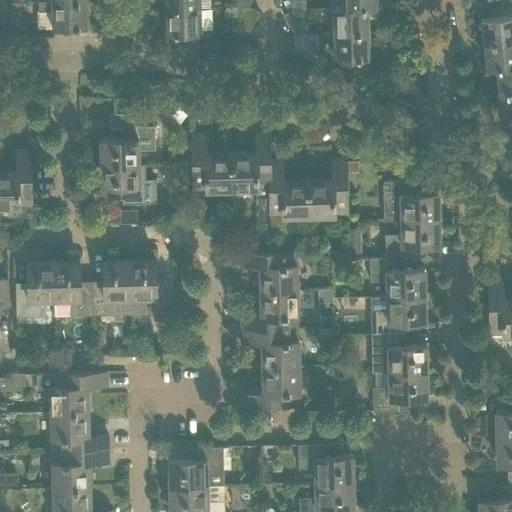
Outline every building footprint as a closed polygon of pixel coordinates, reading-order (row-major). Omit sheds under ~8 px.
[(85,0),(58,0),(51,0),(38,0),(38,10),(51,10),(52,27),(86,26),(85,0)] [(248,5),(236,5),(237,31),(249,30),(259,11),(248,5)] [(342,6),(342,5),(332,5),(333,33),(367,32),(367,7),(367,6),(342,6)] [(200,12),(200,6),(166,7),(166,33),(200,32),(200,12)] [(305,8),(293,8),(283,14),(294,33),(306,32),(305,8)] [(511,13),(501,15),(481,17),(484,42),(511,39),(511,13)] [(318,32),(306,32),(294,33),(294,49),(319,60),(318,32)] [(368,57),(367,32),(333,33),(333,58),(368,57)] [(511,39),(484,42),(486,69),(496,68),(496,66),(511,64),(511,39)] [(511,64),(496,66),(496,68),(498,92),(511,90),(511,64)] [(511,90),(498,92),(498,93),(495,93),(496,108),(500,108),(501,118),(511,116),(511,90)] [(100,138),(100,164),(139,164),(138,149),(155,149),(154,124),(136,125),(136,111),(109,112),(109,125),(128,125),(128,137),(100,138)] [(270,203),(269,158),(269,130),(255,131),(255,151),(231,151),(231,188),(256,188),(256,204),(270,203)] [(231,188),(231,151),(206,152),(205,132),(192,132),(193,187),(206,187),(206,189),(231,188)] [(16,168),(0,168),(0,205),(15,205),(15,213),(31,213),(31,203),(30,148),(16,149),(16,168)] [(346,174),(346,171),(345,159),(345,157),(331,157),(332,177),(307,177),(308,214),(335,214),(335,212),(347,212),(346,177),(346,174)] [(282,158),(269,158),(270,203),(270,213),(282,213),(282,215),(308,214),(307,177),(282,178),(282,158)] [(357,158),(345,159),(346,171),(357,171),(357,158)] [(139,164),(100,164),(101,190),(129,190),(130,202),(156,201),(155,178),(144,178),(144,164),(139,164)] [(400,217),(438,217),(438,190),(409,191),(409,179),(383,179),(384,218),(400,217)] [(137,207),(118,208),(119,222),(137,222),(137,207)] [(438,217),(400,217),(400,232),(384,233),(384,255),(384,256),(395,255),(395,256),(411,256),(410,243),(439,243),(438,217)] [(9,230),(0,230),(0,241),(9,241),(9,230)] [(270,239),(256,240),(256,251),(259,251),(270,250),(270,239)] [(360,244),(347,244),(348,256),(360,256),(360,244)] [(270,250),(259,251),(256,251),(239,251),(240,265),(260,265),(260,289),(297,288),(297,262),(294,262),(294,250),(270,250)] [(384,256),(384,255),(369,255),(370,280),(384,279),(384,294),(424,293),(424,267),(395,267),(395,256),(395,255),(384,256)] [(155,257),(129,258),(130,296),(145,296),(145,312),(169,311),(168,285),(156,285),(155,257)] [(103,286),(91,287),(92,313),(115,313),(115,296),(130,296),(129,258),(102,258),(103,286)] [(92,313),(91,287),(80,287),(79,259),(53,260),(54,298),(54,314),(69,313),(69,314),(92,313)] [(54,298),(53,260),(27,260),(27,289),(15,289),(16,315),(40,315),(39,298),(54,298)] [(511,333),(511,296),(502,297),(502,277),(488,277),(489,332),(502,331),(502,333),(511,333)] [(297,288),(260,289),(261,314),(241,314),(241,328),(296,326),(295,314),(298,314),(297,288)] [(384,294),(370,295),(371,333),(396,332),(396,320),(425,320),(424,293),(384,294)] [(163,337),(173,337),(172,324),(163,324),(163,337)] [(296,326),(241,328),(242,341),(261,340),(262,365),(299,364),(298,338),(296,338),(296,326)] [(397,343),(396,332),(371,333),(371,356),(372,371),(387,370),(426,369),(426,343),(397,343)] [(299,364),(262,365),(263,390),(243,390),(243,404),(297,403),(297,391),(299,390),(299,364)] [(426,369),(387,370),(387,385),(372,385),(372,409),(399,408),(398,396),(427,395),(426,369)] [(106,370),(36,372),(36,388),(50,387),(51,410),(87,409),(87,385),(106,384),(106,370)] [(0,377),(0,388),(9,388),(9,377),(0,377)] [(511,408),(495,409),(496,436),(511,434),(511,408)] [(87,409),(51,410),(52,435),(51,435),(51,436),(53,436),(54,448),(108,447),(108,434),(88,434),(87,409)] [(511,434),(496,436),(496,462),(511,461),(511,434)] [(315,481),(353,480),(352,454),(324,454),(323,442),(297,443),(298,466),(314,466),(315,481)] [(169,484),(206,484),(206,469),(223,469),(222,445),(196,445),(197,457),(168,458),(169,484)] [(54,460),(52,460),(52,461),(53,486),(89,485),(88,461),(108,460),(108,447),(54,448),(54,460)] [(15,472),(0,472),(0,484),(16,484),(15,472)] [(353,480),(315,481),(315,496),(298,496),(298,511),(324,511),(324,507),(353,506),(353,480)] [(479,498),(479,511),(511,511),(511,483),(506,484),(507,496),(479,498)] [(207,499),(206,484),(169,484),(169,511),(197,510),(197,511),(223,511),(223,498),(207,499)] [(89,485),(53,486),(53,511),(55,511),(54,511),(109,511),(109,510),(90,510),(89,485)]
